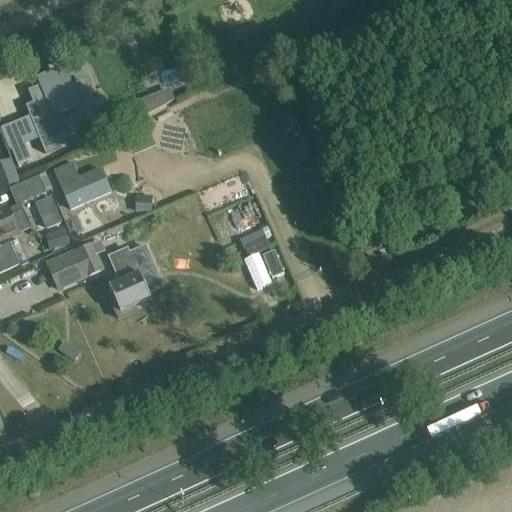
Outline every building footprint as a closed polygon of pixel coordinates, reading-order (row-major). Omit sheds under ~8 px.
[(33,104),(26,107),(45,155),(61,149),(59,144),(77,137),(76,133),(108,120),(99,99),(79,107),(73,92),(66,95),(58,72),(57,73),(56,73),(38,80),(43,91),(30,97),(33,104)] [(153,99),(137,105),(141,117),(158,111),(153,99)] [(25,146),(11,152),(17,166),(31,161),(25,146)] [(79,179),(72,165),(54,172),(70,212),(111,194),(100,170),(79,179)] [(15,172),(0,177),(0,189),(1,191),(20,183),(15,172)] [(46,193),(38,177),(21,185),(9,190),(17,206),(46,193)] [(221,204),(243,194),(239,185),(216,195),(221,204)] [(152,199),(136,200),(135,218),(155,217),(152,199)] [(7,210),(0,212),(0,243),(31,230),(23,212),(10,217),(7,210)] [(64,231),(51,236),(55,249),(69,245),(64,231)] [(0,275),(20,267),(10,245),(0,249),(0,275)] [(90,246),(46,265),(57,291),(101,272),(90,246)] [(121,285),(110,290),(121,313),(150,300),(165,294),(153,263),(146,246),(110,260),(121,285)] [(274,253),(263,258),(272,280),(284,275),(274,253)] [(9,279),(0,282),(0,321),(6,318),(1,306),(7,303),(3,294),(13,289),(9,279)]
